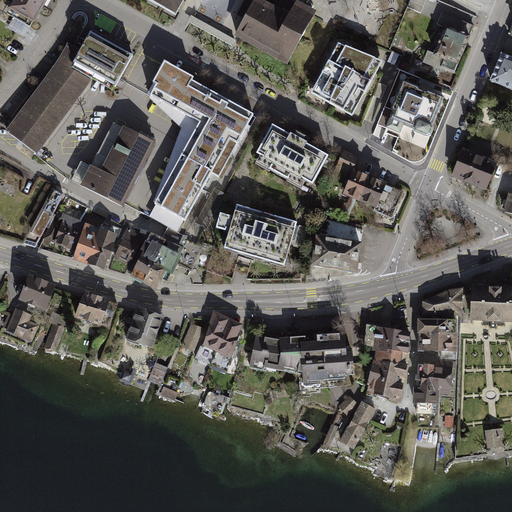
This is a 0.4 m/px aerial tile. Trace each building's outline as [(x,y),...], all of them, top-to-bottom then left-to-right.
[(48,0),(12,0),(5,12),(32,28),(48,0)] [(148,0),(176,15),(183,0),(148,0)] [(259,0),(255,0),(235,37),(286,65),(314,15),(285,0),(276,0),(273,7),(259,0)] [(423,10),(426,0),(411,0),(410,6),(423,10)] [(472,26),(442,14),(438,24),(447,27),(436,56),(428,53),(425,61),(454,72),(472,26)] [(230,46),(233,40),(191,17),(189,23),(230,46)] [(134,55),(92,32),(80,55),(71,70),(92,82),(113,93),(134,55)] [(386,62),(336,44),(309,96),(355,119),(386,62)] [(71,70),(80,55),(65,47),(57,64),(5,133),(37,156),(92,82),(71,70)] [(511,57),(505,55),(494,83),(511,90),(511,57)] [(197,79),(160,59),(144,87),(182,107),(197,79)] [(232,98),(197,79),(182,107),(197,115),(217,126),(232,98)] [(426,90),(404,80),(400,89),(380,136),(402,146),(417,112),(436,121),(446,98),(426,90)] [(263,115),(232,98),(217,126),(241,139),(248,143),(263,115)] [(217,183),(241,139),(217,126),(197,115),(173,159),(217,183)] [(155,144),(122,127),(99,171),(89,166),(79,186),(122,208),(155,144)] [(328,158),(272,127),(257,155),(261,157),(257,164),(301,189),(306,181),(313,185),(328,158)] [(333,174),(348,181),(359,158),(343,151),(333,174)] [(497,164),(462,151),(451,179),(486,192),(497,164)] [(73,176),(80,180),(89,161),(82,158),(73,176)] [(190,232),(217,183),(173,159),(147,208),(190,232)] [(355,172),(345,197),(361,204),(371,179),(355,172)] [(403,192),(371,179),(361,204),(375,209),(374,212),(392,219),(403,192)] [(50,191),(25,240),(38,247),(41,242),(56,212),(64,198),(50,191)] [(511,196),(509,195),(503,214),(511,216),(511,196)] [(297,224),(237,207),(234,218),(220,214),(216,230),(229,234),(224,250),(285,267),(297,224)] [(86,226),(57,213),(43,240),(75,252),(84,230),(86,226)] [(87,266),(98,235),(84,230),(75,252),(72,261),(87,266)] [(98,235),(87,266),(103,272),(116,236),(100,230),(98,235)] [(127,269),(144,238),(130,231),(113,261),(127,269)] [(156,266),(168,244),(150,235),(137,257),(156,266)] [(360,244),(317,237),(312,266),(356,274),(360,244)] [(156,266),(154,269),(168,276),(170,277),(177,265),(184,268),(192,271),(198,256),(169,243),(168,244),(156,266)] [(156,266),(137,257),(127,275),(145,285),(154,269),(156,266)] [(168,276),(154,269),(145,285),(161,287),(168,276)] [(55,289),(24,278),(16,299),(47,311),(55,289)] [(465,285),(425,297),(424,318),(436,317),(458,317),(463,317),(465,285)] [(511,290),(473,289),(471,318),(511,319),(511,290)] [(109,302),(83,293),(74,318),(100,327),(108,330),(117,305),(109,302)] [(31,316),(15,309),(3,331),(31,345),(40,326),(29,322),(31,316)] [(165,318),(138,309),(125,340),(151,351),(165,318)] [(69,319),(52,313),(49,323),(53,324),(44,349),(56,353),(69,319)] [(214,315),(201,345),(216,352),(229,322),(214,315)] [(458,317),(436,317),(436,323),(420,323),(420,337),(424,337),(441,337),(458,337),(458,317)] [(194,352),(204,327),(191,322),(181,347),(194,352)] [(229,322),(216,352),(231,359),(243,328),(229,322)] [(373,353),(377,354),(393,358),(396,333),(376,329),(373,353)] [(302,347),(302,375),(303,385),(322,385),(321,382),(346,381),(345,376),(355,376),(354,357),(348,357),(346,337),(328,338),(328,332),(315,333),(315,344),(306,344),(306,347),(302,347)] [(393,358),(409,359),(412,335),(396,333),(393,358)] [(281,341),(255,337),(251,366),(302,375),(302,347),(306,347),(306,344),(306,339),(281,341)] [(441,337),(424,337),(425,354),(441,357),(441,337)] [(458,337),(441,337),(441,357),(458,356),(458,337)] [(158,362),(171,365),(173,357),(160,353),(158,362)] [(393,358),(377,354),(367,393),(385,400),(393,358)] [(393,358),(385,400),(402,404),(409,369),(409,359),(393,358)] [(457,361),(438,359),(437,368),(436,382),(442,396),(455,398),(457,361)] [(148,381),(161,386),(168,368),(155,363),(148,381)] [(437,368),(418,367),(417,381),(436,382),(437,368)] [(129,372),(123,369),(119,380),(131,385),(137,371),(131,368),(129,372)] [(436,382),(417,381),(415,405),(440,406),(442,396),(436,382)] [(178,393),(161,386),(157,396),(174,403),(178,393)] [(226,397),(209,392),(204,407),(220,413),(226,397)] [(360,406),(348,396),(338,408),(353,420),(340,442),(356,448),(376,410),(361,402),(360,406)] [(457,417),(444,415),(443,427),(455,428),(457,417)] [(339,428),(331,424),(323,442),(332,445),(339,428)] [(503,429),(487,431),(489,450),(505,449),(503,429)]
